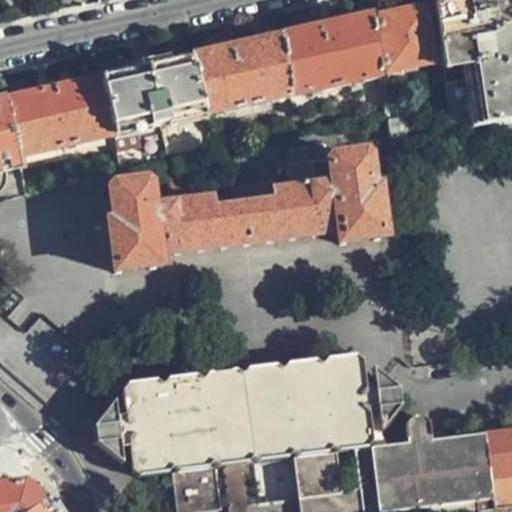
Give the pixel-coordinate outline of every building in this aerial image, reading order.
[(511,0),(464,0),(465,1),(436,5),(445,68),(454,130),(511,121),(511,0)] [(435,64),(426,7),(390,15),(380,18),(386,63),(388,74),(421,68),(435,64)] [(310,33),(284,40),(279,41),(287,80),(291,99),(346,86),(381,78),(376,35),(373,19),(361,22),(310,33)] [(230,51),(191,60),(202,107),(205,119),(233,112),(291,99),(287,80),(279,41),(244,49),(250,80),(237,83),(230,51)] [(244,49),(230,51),(237,83),(250,80),(244,49)] [(191,60),(98,80),(111,140),(119,177),(192,162),(214,157),(205,119),(202,107),(191,60)] [(98,80),(6,102),(18,159),(61,150),(111,140),(98,80)] [(0,102),(0,171),(19,169),(18,159),(6,102),(0,102)] [(381,245),(379,223),(375,194),(371,194),(367,164),(363,161),(361,161),(344,163),(301,168),(304,192),(289,194),(273,196),(272,188),(223,194),(206,196),(207,204),(178,207),(166,209),(163,187),(126,190),(111,192),(111,200),(113,227),(111,228),(117,276),(124,275),(124,272),(149,269),(150,272),(156,271),(155,261),(209,254),(287,244),(337,238),(339,250),(349,248),(349,245),(372,243),(373,245),(381,245)] [(120,389),(122,407),(146,404),(207,396),(253,390),(297,385),(360,376),(358,359),(351,354),(325,357),(320,364),(311,359),(286,362),(284,366),(280,369),(273,364),(244,368),(238,376),(232,370),(203,374),(199,380),(193,375),(165,378),(160,385),(152,379),(124,384),(120,389)] [(126,440),(129,463),(135,462),(165,459),(224,451),(279,445),(282,458),(288,451),(294,455),(323,452),(327,446),(334,450),(351,448),(362,447),(368,441),(364,408),(373,407),(397,403),(396,387),(386,387),(362,390),(360,376),(297,385),(253,390),(207,396),(146,404),(122,407),(123,420),(126,440)] [(126,440),(123,420),(91,426),(92,436),(94,445),(126,440)] [(511,511),(511,430),(500,432),(500,429),(483,430),(482,435),(464,437),(413,443),(398,445),(361,449),(351,450),(356,491),(335,493),(330,451),(323,452),(294,455),(288,457),(289,462),(295,511),(463,511),(489,509),(488,511),(511,511)] [(135,462),(129,463),(130,472),(137,477),(162,474),(168,467),(175,471),(183,471),(205,468),(209,461),(218,467),(239,464),(244,464),(249,456),(257,461),(282,458),(279,445),(224,451),(165,459),(135,462)] [(223,511),(244,511),(239,464),(218,467),(221,491),(223,511)] [(183,471),(175,471),(170,473),(174,511),(195,511),(216,509),(211,467),(205,468),(183,471)] [(0,486),(0,511),(28,511),(44,501),(23,483),(0,486)] [(53,511),(44,501),(28,511),(53,511)]
